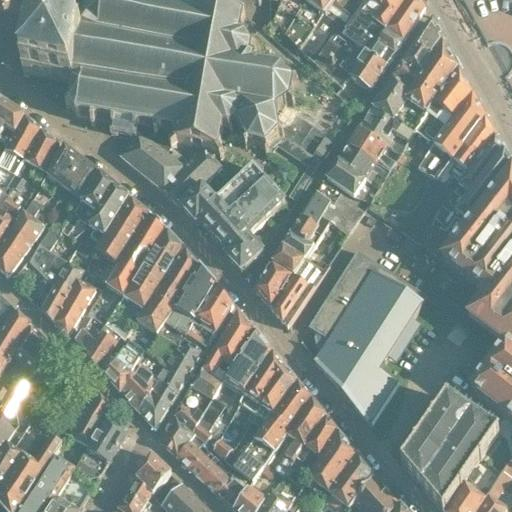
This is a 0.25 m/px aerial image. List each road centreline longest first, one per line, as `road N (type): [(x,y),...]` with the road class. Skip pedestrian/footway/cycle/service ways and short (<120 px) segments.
road 1 (residential): [(0,88),(118,169),(184,230),(426,511)]
road 2 (residential): [(147,438),(0,287)]
road 3 (residential): [(439,0),(511,125)]
